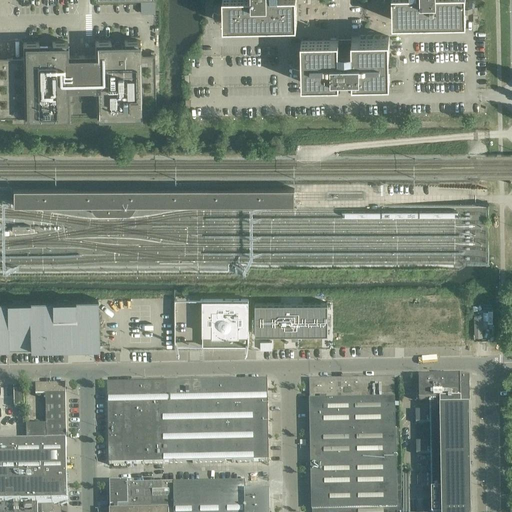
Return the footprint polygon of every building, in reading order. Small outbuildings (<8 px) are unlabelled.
[(154,0),(140,0),(140,5),(140,12),(155,12),(154,0)] [(223,0),(224,24),(297,22),(296,0),(223,0)] [(392,0),(393,20),(466,19),(465,0),(392,0)] [(390,81),(390,57),(389,37),(352,37),(352,41),(339,41),(339,37),(301,38),(302,83),(340,82),(340,80),(345,80),(345,75),(352,75),(353,82),(390,81)] [(156,114),(154,55),(147,55),(140,55),(140,42),(140,41),(138,41),(138,40),(124,41),(124,44),(120,44),(120,43),(119,42),(118,41),(117,41),(116,42),(115,42),(115,43),(115,44),(111,44),(111,41),(96,41),(95,42),(95,43),(95,56),(89,56),(82,56),(83,115),(96,115),(96,117),(96,118),(98,118),(116,118),(116,115),(121,115),(121,118),(140,117),(141,117),(141,116),(141,114),(156,114)] [(83,115),(82,56),(68,56),(68,43),(68,42),(66,42),(52,42),(52,45),(48,45),(48,44),(47,44),(46,43),(45,43),(44,43),(43,44),(43,45),(39,45),(39,42),(24,43),(23,43),(23,44),(23,57),(10,57),(11,117),(24,117),(24,118),(25,119),(26,119),(26,120),(44,119),(44,116),(49,116),(49,119),(68,119),(69,118),(69,117),(69,116),(83,115)] [(0,117),(11,117),(10,57),(0,57),(0,117)] [(295,189),(13,189),(13,197),(13,205),(89,205),(93,213),(94,214),(96,215),(98,216),(128,216),(130,215),(132,214),(132,213),(138,205),(295,205),(295,197),(295,189)] [(82,346),(81,300),(75,300),(0,301),(0,347),(3,348),(3,347),(45,346),(82,346)] [(208,311),(199,311),(199,345),(244,345),(244,300),(208,300),(208,311)] [(328,301),(256,301),(256,331),(328,331),(328,301)] [(397,328),(459,328),(459,318),(454,318),(455,303),(405,302),(405,313),(385,313),(386,302),(336,302),(336,319),(331,319),(331,328),(387,328),(387,332),(397,332),(397,328)] [(471,511),(469,378),(470,378),(461,378),(461,377),(460,377),(419,378),(419,401),(419,402),(430,402),(430,430),(431,511),(471,511)] [(402,511),(400,430),(399,378),(388,378),(309,380),(312,511),(402,511)] [(269,462),(267,381),(107,384),(109,465),(269,462)] [(67,445),(65,385),(35,385),(36,395),(46,395),(46,425),(26,425),(27,446),(67,445)] [(24,407),(24,387),(14,388),(14,408),(24,407)] [(428,422),(429,411),(418,410),(417,421),(428,422)] [(68,505),(68,485),(67,483),(67,447),(67,445),(27,446),(0,446),(0,511),(38,511),(38,505),(68,505)] [(269,511),(269,493),(245,494),(245,481),(173,483),(174,507),(174,511),(269,511)] [(174,507),(173,483),(173,482),(110,484),(111,508),(174,507)]
